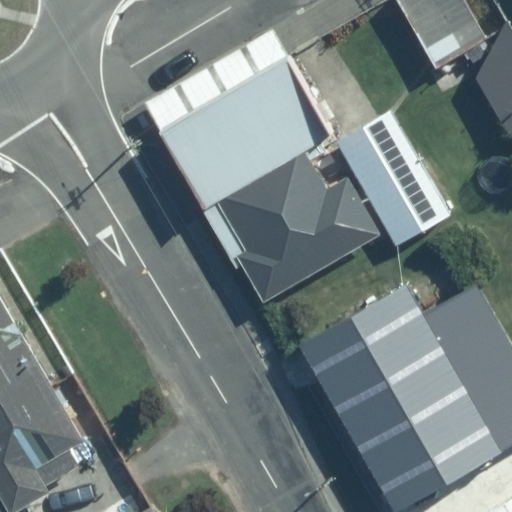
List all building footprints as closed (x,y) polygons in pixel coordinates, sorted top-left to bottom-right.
[(339,91),(290,0),(269,0),(166,55),(220,155),(339,91)] [(393,0),(434,64),(454,52),(461,62),(488,45),(460,0),(393,0)] [(388,103),(383,105),(328,137),(391,246),(450,212),(388,103)] [(119,403),(3,199),(0,200),(0,419),(22,458),(119,403)] [(427,511),(508,463),(403,294),(296,360),(381,511),(427,511)]
